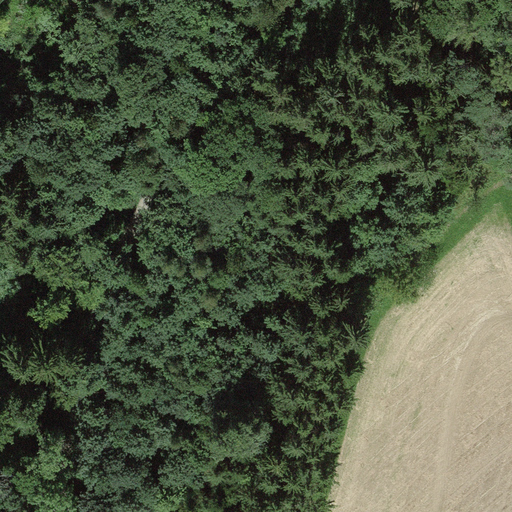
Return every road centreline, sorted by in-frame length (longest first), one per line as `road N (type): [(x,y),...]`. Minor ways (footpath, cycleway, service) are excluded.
road 1 (track): [(53,511),(86,346),(113,282),(177,148),(291,0)]
road 2 (track): [(437,0),(502,172)]
